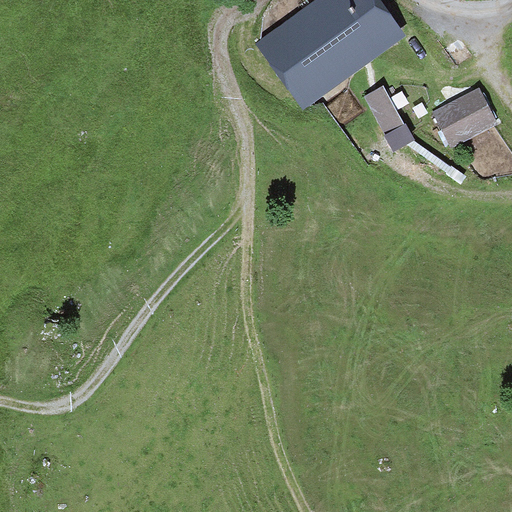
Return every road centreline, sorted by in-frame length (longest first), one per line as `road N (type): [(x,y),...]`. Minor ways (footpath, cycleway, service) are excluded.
road 1 (track): [(250,208),(155,307),(87,397),(67,409),(0,403)]
road 2 (track): [(250,208),(258,339),(283,455),(310,511)]
road 3 (track): [(250,0),(227,34),(251,139),(250,208)]
